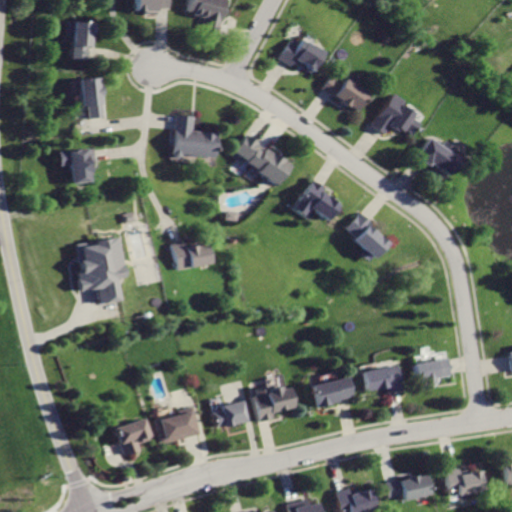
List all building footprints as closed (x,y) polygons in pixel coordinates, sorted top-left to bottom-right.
[(135,0),(135,11),(139,11),(139,14),(153,15),(153,9),(168,9),(168,0),(135,0)] [(188,0),(185,13),(201,17),(197,30),(214,34),(223,0),(188,0)] [(72,22),(69,58),(85,59),(86,46),(88,46),(90,23),(72,22)] [(284,39),(274,58),(286,65),(288,63),(308,74),(321,52),(297,38),(294,44),(284,39)] [(329,74),(317,89),(331,99),(333,97),(352,110),(363,95),(342,79),(340,82),(329,74)] [(76,77),(79,106),(83,106),(85,120),(95,119),(102,118),(98,75),(76,77)] [(390,92),(367,125),(380,134),(386,126),(394,131),(398,126),(407,133),(413,124),(406,119),(411,112),(400,104),(403,101),(390,92)] [(171,115),(171,124),(168,153),(212,156),(214,131),(189,129),(191,116),(171,115)] [(243,133),(227,154),(240,163),(244,158),(255,167),(253,171),(273,185),(288,164),(265,147),(260,152),(254,147),(257,143),(243,133)] [(424,136),(411,156),(424,165),(425,163),(444,175),(456,157),(450,153),(454,147),(440,138),(436,144),(424,136)] [(56,150),(58,165),(66,165),(68,184),(86,182),(84,164),(93,163),(92,156),(91,147),(56,150)] [(310,181),(296,200),(325,220),(337,203),(329,197),(330,195),(310,181)] [(223,219),(235,220),(236,211),(224,210),(223,219)] [(357,213),(344,228),(354,238),(352,240),(371,257),(383,243),(366,227),(369,224),(357,213)] [(108,235),(72,244),(76,263),(73,263),(77,281),(74,282),(76,291),(91,287),(95,304),(106,302),(114,300),(109,278),(117,276),(108,235)] [(165,244),(171,270),(205,262),(201,243),(182,247),(180,241),(173,242),(165,244)] [(511,350),(502,352),(505,372),(511,370),(511,350)] [(405,363),(409,381),(413,380),(414,387),(432,384),(431,379),(444,376),(441,356),(405,363)] [(389,365),(355,374),(360,392),(376,388),(378,393),(395,388),(389,365)] [(341,377),(307,386),(313,407),(333,402),(332,398),(346,395),(341,377)] [(250,389),(252,395),(248,396),(254,420),(268,416),(267,412),(288,406),(284,388),(277,389),(276,386),(260,390),(260,387),(250,389)] [(236,400),(215,405),(216,410),(206,412),(210,428),(240,420),(236,400)] [(184,409),(148,420),(155,443),(191,432),(184,409)] [(135,420),(108,430),(118,457),(133,451),(130,443),(142,438),(135,420)] [(511,460),(499,462),(501,482),(511,480),(511,460)] [(475,470),(457,473),(456,468),(439,472),(444,496),(479,490),(475,470)] [(420,475),(398,480),(397,478),(383,481),(387,498),(399,495),(399,499),(424,493),(420,475)] [(367,489),(349,493),(348,489),(333,493),(338,511),(351,511),(372,507),(367,489)] [(317,511),(315,501),(300,505),(299,501),(284,504),(286,511),(317,511)]
